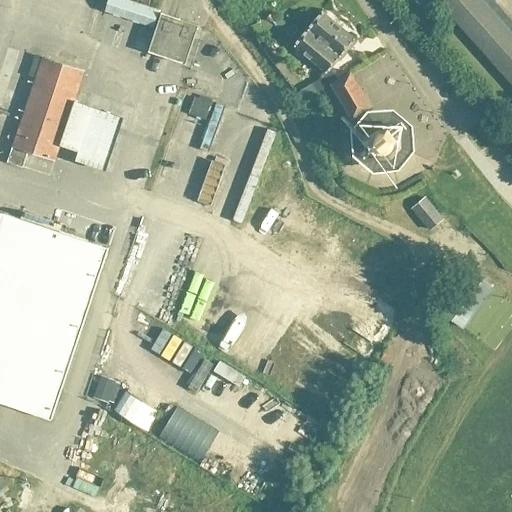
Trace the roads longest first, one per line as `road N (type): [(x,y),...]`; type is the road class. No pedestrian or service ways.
road 1 (track): [(448,262),(317,192),(277,107),(202,0)]
road 2 (unclassified): [(511,202),(361,0)]
